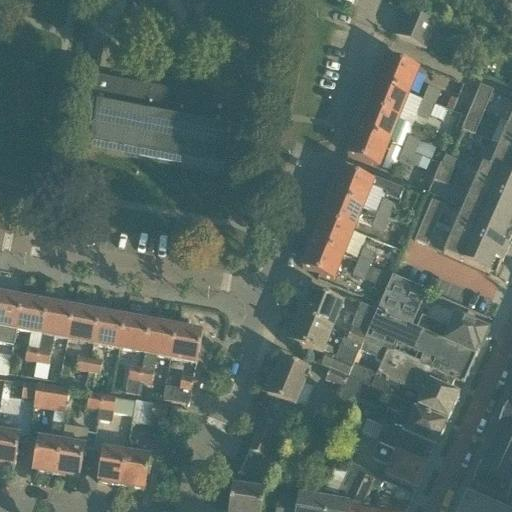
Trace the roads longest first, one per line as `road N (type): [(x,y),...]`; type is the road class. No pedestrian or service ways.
road 1 (residential): [(266,292),(317,164),(340,130),(366,0)]
road 2 (residential): [(266,292),(0,240)]
road 3 (residential): [(191,511),(200,446),(234,403),(266,292)]
road 4 (residential): [(511,312),(425,511)]
